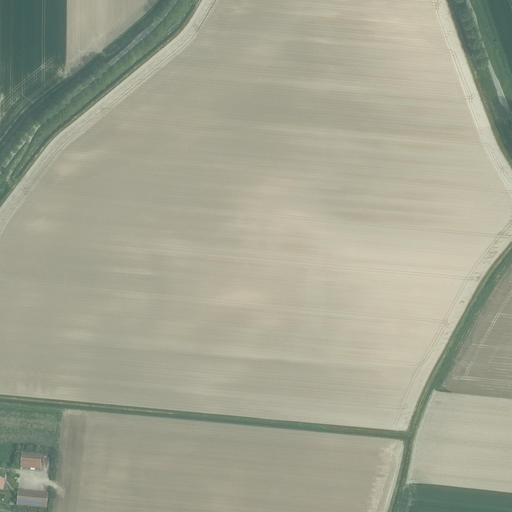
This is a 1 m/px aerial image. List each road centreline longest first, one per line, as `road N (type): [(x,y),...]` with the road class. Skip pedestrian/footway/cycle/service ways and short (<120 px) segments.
road 1 (unclassified): [(0,169),(175,0)]
road 2 (unclassified): [(511,121),(465,0)]
